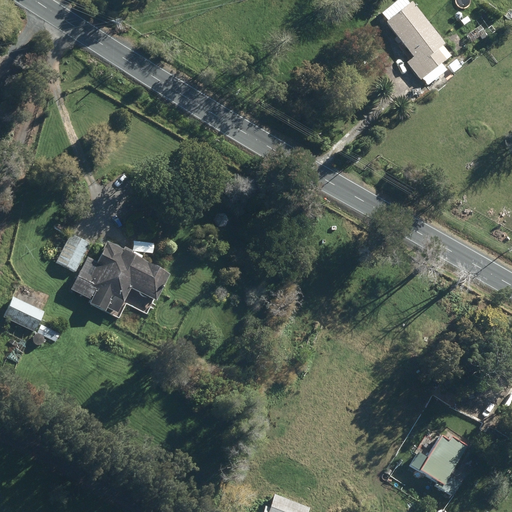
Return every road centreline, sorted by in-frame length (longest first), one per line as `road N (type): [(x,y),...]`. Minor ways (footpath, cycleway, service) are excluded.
road 1 (tertiary): [(35,0),(511,286)]
road 2 (unknown): [(60,16),(0,219)]
road 3 (unknown): [(0,425),(155,511)]
